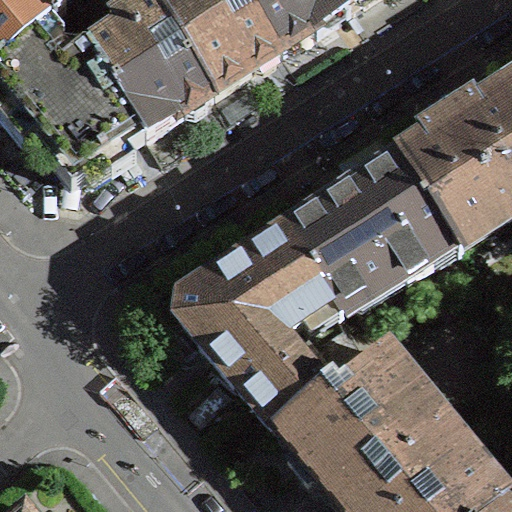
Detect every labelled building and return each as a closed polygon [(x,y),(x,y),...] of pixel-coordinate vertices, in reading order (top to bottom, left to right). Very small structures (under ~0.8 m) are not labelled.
[(0,0),(0,65),(45,28),(65,11),(55,0),(0,0)] [(123,19),(110,28),(116,38),(89,55),(147,145),(214,102),(154,8),(148,0),(137,0),(118,12),(123,19)] [(166,0),(154,8),(214,102),(282,59),(243,0),(166,0)] [(315,38),(317,41),(351,19),(338,0),(243,0),(282,59),(315,38)] [(338,0),(351,19),(380,0),(338,0)] [(89,53),(62,49),(45,28),(0,65),(0,107),(72,194),(123,161),(133,178),(142,173),(131,156),(147,145),(89,55),(89,53)] [(452,245),(504,212),(511,225),(511,217),(507,210),(511,207),(511,104),(505,94),(478,112),(472,103),(422,135),(427,144),(399,162),(452,244),(452,245)] [(425,261),(452,244),(399,162),(285,235),(338,318),(398,280),(405,291),(433,273),(425,261)] [(340,320),(338,318),(285,235),(254,255),(252,253),(209,280),(211,282),(181,301),(178,322),(200,348),(198,350),(233,392),(235,390),(272,434),(323,392),(283,344),(302,332),(308,340),(340,320)] [(334,383),(323,392),(272,434),(336,511),(341,511),(440,430),(379,358),(340,391),(334,383)] [(503,511),(506,510),(460,456),(471,447),(449,422),(440,430),(341,511),(503,511)]
